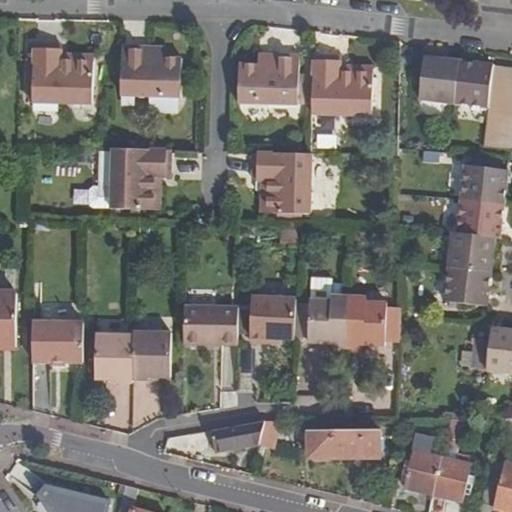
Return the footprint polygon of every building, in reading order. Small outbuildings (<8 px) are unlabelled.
[(61,62),(61,56),(61,45),(33,45),(33,102),(95,103),(95,62),(61,62)] [(184,57),(166,57),(152,57),(152,46),(124,46),(124,95),(183,95),(184,57)] [(167,47),(152,46),(152,57),(166,57),(167,47)] [(258,54),(258,65),(272,66),(272,55),(258,54)] [(373,112),(376,71),(341,70),(341,64),(341,54),(315,54),(314,111),(373,112)] [(239,104),(298,106),(299,75),(300,56),(272,55),(272,66),(258,65),(240,65),(239,104)] [(453,107),(489,112),(494,70),(425,62),(419,104),(453,107)] [(511,71),(494,70),(489,112),(485,150),(511,154),(511,153),(511,71)] [(299,75),(298,106),(308,106),(309,74),(299,75)] [(167,149),(108,147),(107,186),(90,185),(84,191),(84,203),(92,207),(148,209),(149,177),(156,177),(167,177),(167,149)] [(270,190),(269,211),(310,211),(313,153),(255,151),(254,178),(259,179),(259,190),(270,190)] [(507,188),(508,175),(467,169),(463,203),(459,239),(454,238),(450,270),(445,305),(489,310),(491,294),(494,263),(496,244),(500,244),(503,218),(507,188)] [(347,348),(350,289),(333,289),(333,293),(312,293),(312,297),(295,297),(295,336),(295,339),(310,339),(310,344),(336,344),(336,348),(347,348)] [(350,289),(347,348),(360,349),(360,345),(386,345),(386,341),(400,341),(401,322),(401,300),(388,300),(388,295),(368,294),(367,290),(350,289)] [(0,348),(1,348),(18,349),(18,296),(0,295),(0,348)] [(267,336),(295,336),(295,297),(252,297),(251,341),(267,341),(267,336)] [(238,308),(184,308),(184,344),(237,344),(238,308)] [(33,320),(33,361),(84,361),(84,321),(33,320)] [(511,376),(511,333),(494,331),(489,374),(511,376)] [(134,332),(134,336),(134,379),(149,380),(149,376),(170,376),(171,333),(134,332)] [(134,379),(134,336),(95,335),(96,378),(116,377),(116,381),(133,382),(134,379)] [(511,432),(511,420),(504,421),(501,432),(511,432)] [(217,455),(260,447),(266,424),(213,433),(217,455)] [(282,424),(266,424),(260,447),(260,448),(275,452),(282,424)] [(381,435),(310,435),(310,460),(381,461),(381,435)] [(404,490),(433,497),(442,459),(432,457),(435,441),(418,437),(404,490)] [(442,459),(433,497),(463,504),(472,467),(442,459)] [(21,463),(12,474),(39,495),(48,485),(21,463)] [(511,511),(511,467),(494,463),(483,504),(496,508),(495,511),(511,511)] [(134,511),(139,491),(127,488),(121,511),(134,511)] [(49,489),(42,498),(45,503),(40,507),(43,511),(115,511),(117,506),(49,489)]
